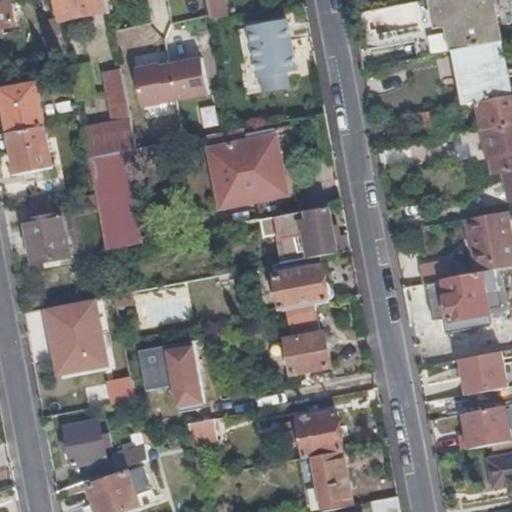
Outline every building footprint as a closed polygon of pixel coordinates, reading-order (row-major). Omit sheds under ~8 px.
[(0,0),(0,31),(17,28),(11,0),(0,0)] [(58,0),(62,21),(63,25),(112,14),(110,1),(109,0),(58,0)] [(226,0),(207,0),(212,24),(230,21),(226,0)] [(460,53),(504,45),(495,0),(441,0),(435,1),(439,28),(451,26),(456,54),(460,53)] [(419,27),(416,3),(364,11),(367,34),(419,27)] [(63,25),(62,21),(44,24),(50,54),(68,50),(63,25)] [(299,72),(289,24),(252,31),(262,79),(299,72)] [(511,99),(511,92),(504,45),(460,53),(470,107),(485,105),(511,99)] [(456,54),(454,54),(465,108),(470,107),(460,53),(456,54)] [(145,109),(211,97),(204,61),(164,69),(163,67),(138,72),(145,109)] [(91,70),(73,74),(79,103),(96,99),(91,70)] [(138,152),(123,71),(105,75),(115,126),(85,132),(91,161),(123,155),(138,152)] [(4,93),(13,135),(47,128),(39,86),(4,93)] [(511,99),(485,105),(490,132),(511,128),(511,99)] [(441,127),(438,113),(427,115),(430,129),(441,127)] [(47,128),(13,135),(21,177),(56,170),(47,128)] [(511,128),(490,132),(495,159),(496,159),(511,156),(511,128)] [(277,133),(257,137),(259,142),(278,138),(277,133)] [(292,197),(278,138),(211,152),(224,211),(292,197)] [(411,162),(408,147),(381,153),(383,167),(411,162)] [(91,161),(97,188),(109,252),(141,246),(123,155),(91,161)] [(511,156),(496,159),(498,173),(511,171),(511,172),(511,180),(509,181),(510,191),(511,191),(511,156)] [(337,240),(332,210),(262,223),(264,232),(266,241),(307,234),(313,261),(324,259),(353,254),(350,238),(337,240)] [(511,225),(510,214),(470,221),(473,240),(475,240),(477,250),(475,251),(480,276),(485,276),(511,270),(511,225)] [(74,258),(65,216),(29,224),(38,265),(74,258)] [(262,223),(240,227),(242,235),(264,232),(262,223)] [(313,261),(276,268),(279,281),(281,293),(285,314),(287,314),(318,308),(333,305),(332,302),(333,301),(336,298),(334,285),(331,284),(328,284),(324,259),(313,261)] [(447,283),(457,281),(453,263),(424,270),(427,287),(447,283)] [(485,276),(480,276),(457,281),(447,283),(451,299),(450,300),(453,320),(457,323),(470,321),(493,317),(488,294),(497,292),(495,280),(486,281),(485,276)] [(281,293),(279,281),(273,282),(274,294),(281,293)] [(421,288),(407,291),(416,335),(428,327),(421,288)] [(92,354),(109,351),(100,301),(50,309),(54,330),(60,329),(68,375),(94,370),(92,354)] [(322,329),(318,308),(287,314),(291,334),(322,329)] [(494,325),(493,317),(470,321),(471,329),(494,325)] [(328,335),(289,342),(292,359),(296,377),(335,369),(328,335)] [(292,359),(289,342),(279,345),(282,360),(292,359)] [(209,405),(197,344),(143,354),(150,394),(178,388),(183,415),(204,411),(203,406),(209,405)] [(463,353),(467,392),(511,388),(511,378),(509,349),(463,353)] [(92,354),(94,370),(112,367),(109,351),(92,354)] [(110,401),(136,398),(133,377),(108,380),(110,401)] [(511,441),(511,403),(465,409),(469,446),(511,441)] [(305,443),(308,461),(317,459),(346,453),(339,414),(300,422),(301,424),(290,425),(293,445),(305,443)] [(218,421),(193,426),(197,446),(221,441),(218,421)] [(78,468),(111,461),(102,422),(70,429),(78,468)] [(118,457),(121,473),(152,462),(149,446),(118,457)] [(346,453),(317,459),(326,511),(328,511),(356,507),(346,453)] [(511,457),(491,461),(496,490),(511,488),(511,491),(511,457)] [(156,492),(148,469),(93,487),(101,511),(134,511),(145,509),(140,497),(156,492)] [(376,511),(402,511),(400,498),(375,503),(376,511)]
